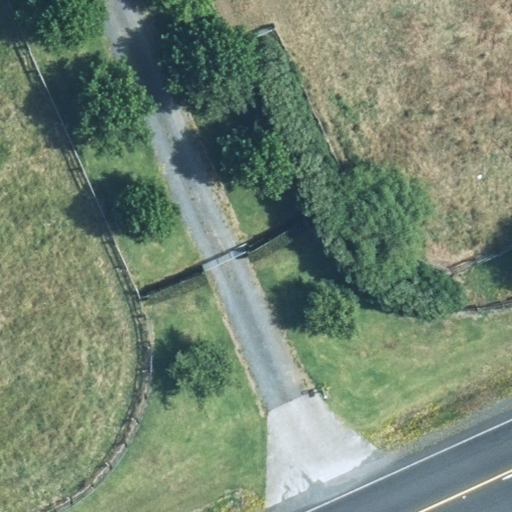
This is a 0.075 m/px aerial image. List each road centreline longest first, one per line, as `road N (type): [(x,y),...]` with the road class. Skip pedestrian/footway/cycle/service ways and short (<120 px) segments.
road 1 (track): [(323,511),(73,0)]
road 2 (secondary): [(511,457),(390,511)]
